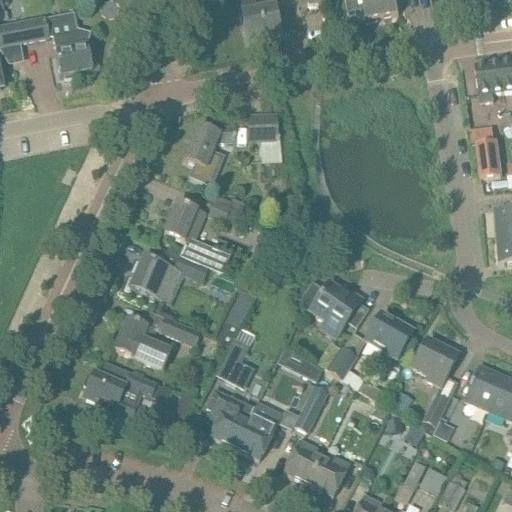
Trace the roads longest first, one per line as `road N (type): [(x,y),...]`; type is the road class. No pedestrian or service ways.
road 1 (unclassified): [(0,424),(135,126)]
road 2 (residential): [(145,103),(430,51)]
road 3 (residential): [(430,51),(466,262),(455,297)]
road 4 (residential): [(183,511),(38,476),(0,454)]
road 5 (residential): [(135,126),(95,113),(0,129)]
